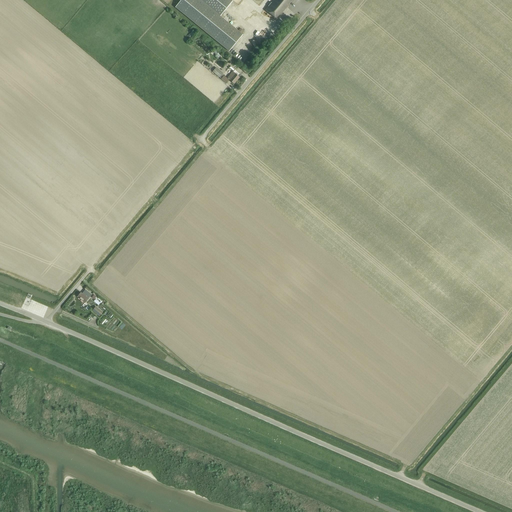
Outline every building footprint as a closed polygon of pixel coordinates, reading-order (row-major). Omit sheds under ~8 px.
[(181,0),(175,8),(229,52),(243,35),(220,16),(232,1),(230,0),(181,0)] [(273,0),(265,10),(276,19),(292,0),(273,0)] [(219,78),(222,75),(215,69),(213,72),(219,78)] [(234,84),(239,78),(232,72),(227,79),(224,76),(221,80),(226,84),(229,80),(234,84)] [(81,293),(77,297),(85,303),(91,295),(85,290),(82,294),(81,293)] [(99,317),(102,314),(103,313),(96,307),(92,311),(99,317)]
